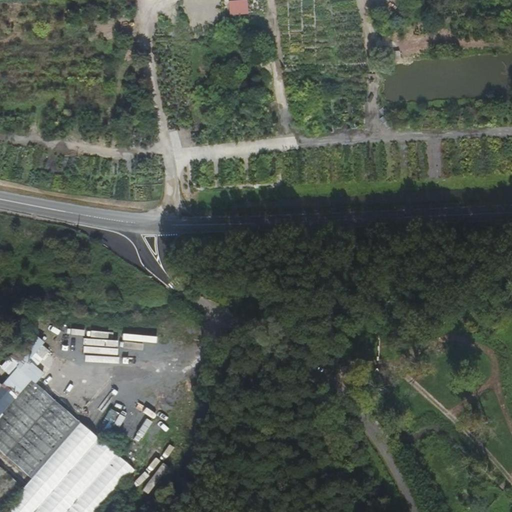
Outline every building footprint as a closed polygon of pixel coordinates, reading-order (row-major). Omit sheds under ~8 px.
[(250,18),(249,4),(231,4),(232,18),(250,18)] [(389,53),(389,62),(401,61),(401,53),(389,53)] [(364,346),(353,344),(352,352),(367,355),(368,347),(364,346)] [(34,386),(18,373),(2,393),(18,406),(34,386)] [(107,511),(139,470),(34,386),(18,406),(2,393),(0,391),(0,454),(37,483),(14,511),(107,511)] [(108,407),(98,432),(106,435),(108,430),(113,432),(121,412),(108,407)] [(0,511),(11,511),(28,492),(0,469),(0,511)]
